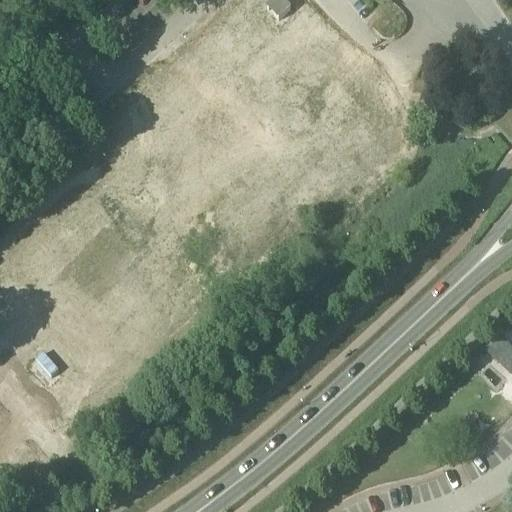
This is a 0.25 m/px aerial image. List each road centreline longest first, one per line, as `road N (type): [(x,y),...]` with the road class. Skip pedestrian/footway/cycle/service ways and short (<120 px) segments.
road 1 (tertiary): [(194,511),(468,271)]
road 2 (unclassified): [(439,13),(403,60),(328,0)]
